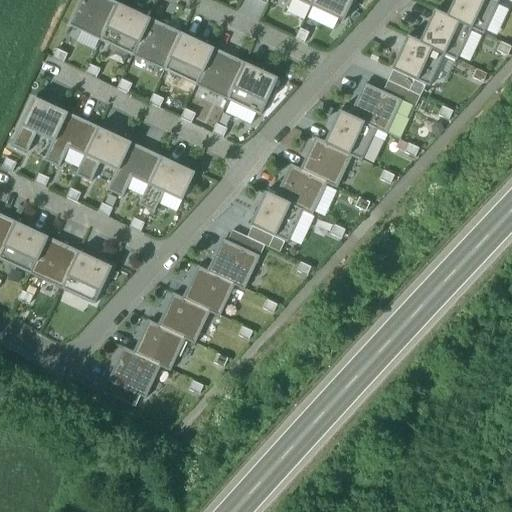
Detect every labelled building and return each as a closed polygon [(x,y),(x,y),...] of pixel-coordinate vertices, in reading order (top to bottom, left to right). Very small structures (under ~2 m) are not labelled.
[(80,0),(67,28),(99,43),(117,4),(107,0),(80,0)] [(354,0),(313,0),(310,6),(344,22),(354,0)] [(471,29),(481,34),(481,33),(490,13),(496,0),(450,0),(444,14),(472,28),(471,29)] [(99,43),(132,58),(150,20),(117,4),(99,43)] [(447,56),(456,60),(471,29),(472,28),(444,14),(434,10),(418,42),(447,56)] [(132,58),(164,73),(182,35),(150,20),(132,58)] [(295,40),(305,45),(310,34),(300,30),(295,40)] [(164,73),(196,88),(214,50),(182,35),(164,73)] [(426,86),(431,88),(447,56),(418,42),(409,38),(394,70),(426,86)] [(498,51),(508,56),(511,47),(502,43),(498,51)] [(196,88),(228,103),(246,65),(214,50),(196,88)] [(54,60),(63,65),(67,56),(58,52),(54,60)] [(228,103),(260,118),(278,80),(246,65),(228,103)] [(86,74),(95,79),(99,71),(90,66),(86,74)] [(388,82),(421,97),(426,86),(394,70),(388,82)] [(473,79),(483,83),(487,75),(477,70),(473,79)] [(118,90),(128,94),(132,86),(122,82),(118,90)] [(388,82),(384,93),(402,102),(416,108),(421,97),(388,82)] [(377,131),(386,135),(387,134),(396,115),(403,102),(384,93),(365,84),(350,116),(378,130),(377,131)] [(66,113),(34,97),(12,145),(28,152),(37,133),(53,141),(66,113)] [(149,105),(158,110),(162,101),(153,97),(149,105)] [(438,116),(448,121),(452,112),(442,108),(438,116)] [(180,119),(190,123),(194,115),(184,111),(180,119)] [(353,158),(362,162),(377,131),(378,130),(350,116),(340,111),(324,144),(353,158)] [(99,128),(66,113),(53,141),(44,161),(59,168),(69,148),(85,156),(99,128)] [(396,115),(387,134),(400,141),(410,121),(396,115)] [(214,135),(224,139),(228,131),(218,126),(214,135)] [(131,143),(99,128),(85,156),(76,176),(91,184),(101,163),(118,171),(131,143)] [(327,185),(338,190),(353,158),(324,144),(315,140),(300,171),(328,184),(327,185)] [(163,158),(131,143),(118,171),(108,192),(122,198),(132,178),(150,186),(163,158)] [(405,153),(416,158),(420,149),(409,145),(405,153)] [(196,173),(163,158),(150,186),(141,207),(155,213),(165,193),(182,201),(196,173)] [(2,168),(13,173),(17,164),(7,159),(2,168)] [(303,212),(312,217),(327,185),(328,184),(300,171),(292,167),(286,180),(284,180),(276,198),(303,211),(303,212)] [(381,181),(391,185),(395,177),(385,172),(381,181)] [(35,183),(46,188),(50,179),(40,174),(35,183)] [(66,199),(77,203),(81,194),(71,189),(66,199)] [(285,243),(288,244),(303,212),(303,211),(276,198),(266,193),(250,226),(253,227),(285,243)] [(356,207),(366,212),(370,203),(360,199),(356,207)] [(98,214),(108,219),(113,210),(102,205),(98,214)] [(0,256),(16,222),(0,214),(0,256)] [(130,228),(140,233),(144,224),(134,219),(130,228)] [(0,256),(0,261),(31,276),(49,238),(16,222),(0,256)] [(331,235),(341,240),(345,231),(335,226),(331,235)] [(280,254),(285,243),(253,227),(247,238),(265,247),(280,254)] [(233,232),(228,242),(260,258),(265,247),(247,238),(233,232)] [(31,276),(61,290),(79,252),(49,238),(31,276)] [(228,242),(225,241),(218,256),(216,255),(208,273),(235,286),(245,291),(260,258),(228,242)] [(61,290),(95,306),(113,268),(79,252),(61,290)] [(297,273),(307,277),(311,269),(301,264),(297,273)] [(208,273),(200,269),(193,282),(192,281),(183,299),(211,312),(220,317),(235,286),(208,273)] [(183,299),(176,295),(167,312),(165,311),(158,326),(186,340),(186,341),(195,345),(211,312),(183,299)] [(263,310),(274,314),(278,306),(267,301),(263,310)] [(158,326),(150,322),(142,339),(141,339),(133,353),(162,367),(161,368),(171,372),(186,341),(186,340),(158,326)] [(239,337),(249,342),(253,333),(243,329),(239,337)] [(133,353),(125,349),(119,364),(117,363),(108,382),(141,397),(146,400),(161,368),(162,367),(133,353)] [(215,363),(225,368),(229,359),(219,355),(215,363)] [(136,408),(141,397),(108,382),(103,393),(136,408)] [(189,391),(200,395),(204,387),(194,382),(189,391)]
